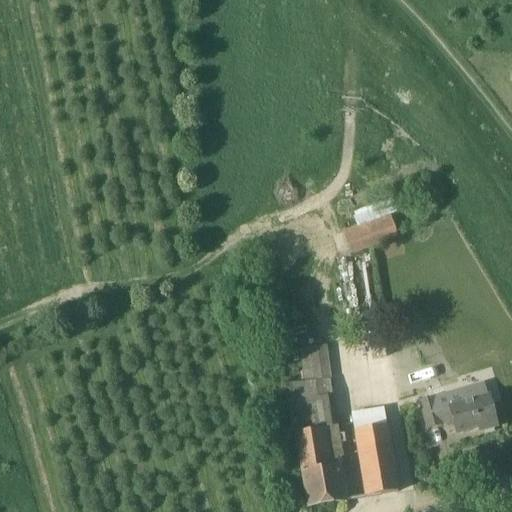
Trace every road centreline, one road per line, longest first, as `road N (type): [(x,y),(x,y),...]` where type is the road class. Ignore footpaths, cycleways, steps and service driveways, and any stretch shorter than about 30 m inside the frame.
road 1 (track): [(0,327),(73,292),(201,267),(236,233),(311,208),(341,176),(350,116)]
road 2 (track): [(354,389),(314,304),(334,234),(323,198)]
